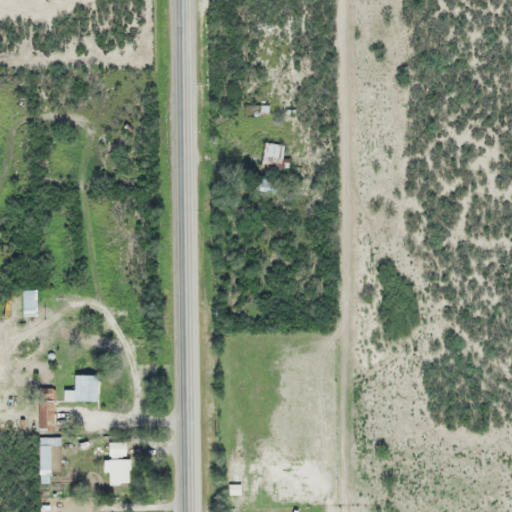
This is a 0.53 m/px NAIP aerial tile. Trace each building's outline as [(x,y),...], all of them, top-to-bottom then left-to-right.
[(281,146),(263,144),(260,165),(278,168),(281,146)] [(246,194),(276,192),(276,178),(245,180),(246,194)] [(19,291),(19,318),(33,318),(33,291),(19,291)] [(95,375),(71,375),(71,392),(63,392),(63,402),(95,402),(95,375)] [(52,401),(38,401),(38,431),(52,431),(52,401)] [(105,484),(127,484),(126,443),(104,444),(105,484)]
